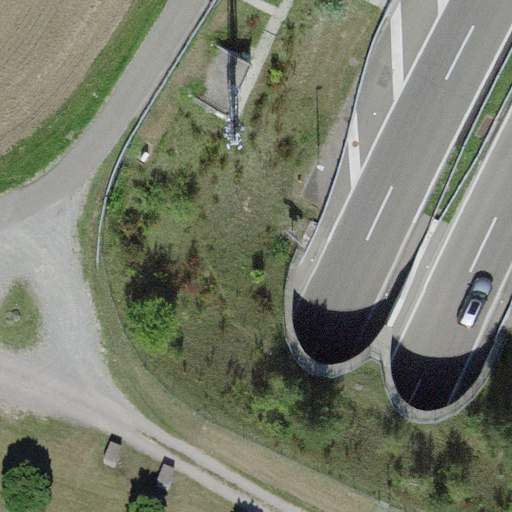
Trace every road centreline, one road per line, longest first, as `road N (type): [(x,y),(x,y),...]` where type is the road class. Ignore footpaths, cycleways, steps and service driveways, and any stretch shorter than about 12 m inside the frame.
road 1 (motorway): [(488,0),(393,187),(251,511)]
road 2 (motorway): [(368,511),(511,194)]
road 3 (track): [(292,511),(154,440),(0,376)]
road 4 (track): [(0,215),(42,200),(101,144),(192,0)]
road 5 (track): [(42,200),(93,364),(154,440)]
